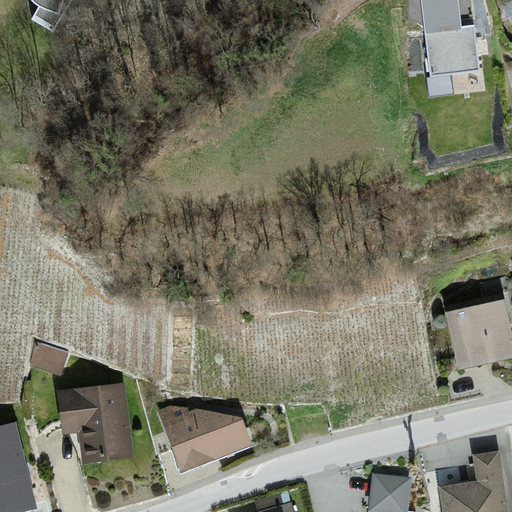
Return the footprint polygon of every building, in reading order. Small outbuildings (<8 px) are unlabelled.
[(26,0),(35,11),(27,21),(53,39),(58,25),(80,28),(97,17),(106,1),(106,0),(26,0)] [(456,0),(422,0),(430,75),(478,71),(473,25),(459,26),(456,0)] [(511,339),(503,299),(442,313),(455,369),(511,356),(511,339)] [(63,354),(36,348),(30,370),(57,377),(63,354)] [(121,382),(53,392),(59,437),(82,434),(86,463),(131,457),(121,382)] [(244,419),(172,405),(156,410),(178,476),(255,449),(244,419)] [(0,511),(30,505),(13,427),(0,429),(0,511)] [(509,511),(499,448),(470,453),(475,482),(439,488),(442,511),(509,511)] [(411,511),(412,475),(368,474),(367,511),(411,511)] [(292,511),(286,492),(250,503),(252,511),(292,511)]
